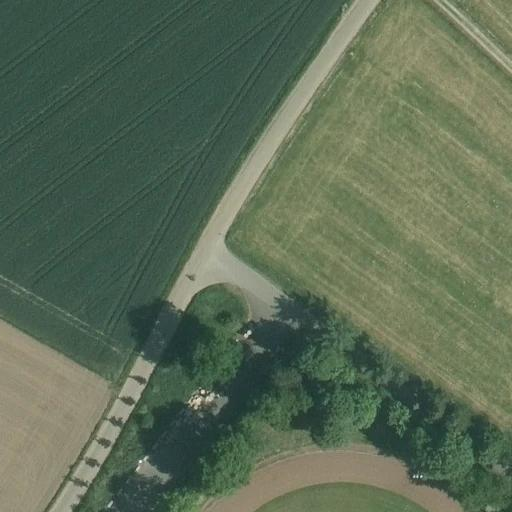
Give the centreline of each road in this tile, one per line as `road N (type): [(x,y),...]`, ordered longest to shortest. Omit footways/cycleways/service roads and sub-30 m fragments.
road 1 (residential): [(209,264),(511,481)]
road 2 (residential): [(209,264),(292,110),(372,0)]
road 3 (residential): [(51,511),(209,264)]
